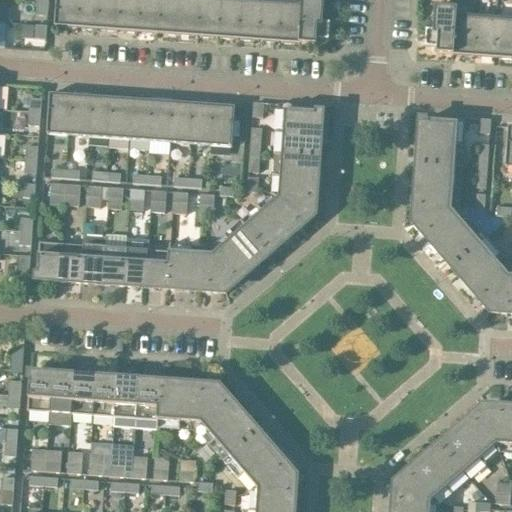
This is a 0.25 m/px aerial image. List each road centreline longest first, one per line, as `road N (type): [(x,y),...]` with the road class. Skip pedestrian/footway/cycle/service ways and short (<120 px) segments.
road 1 (residential): [(373,93),(0,69)]
road 2 (residential): [(227,330),(0,314)]
road 3 (residential): [(511,104),(373,93)]
